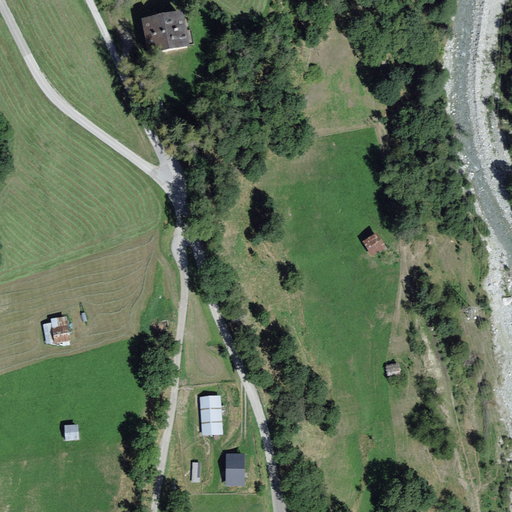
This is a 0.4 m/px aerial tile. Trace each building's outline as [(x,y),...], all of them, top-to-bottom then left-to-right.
[(195,16),(145,25),(151,60),(201,52),(195,16)] [(384,235),(368,244),(378,259),(393,250),(384,235)] [(71,322),(45,326),(47,348),(73,344),(71,322)] [(404,363),(388,366),(391,381),(407,377),(404,363)] [(225,398),(202,400),(205,438),(227,437),(225,398)] [(82,427),(67,428),(68,443),(83,442),(82,427)] [(254,459),(232,458),(231,488),(252,489),(254,459)]
